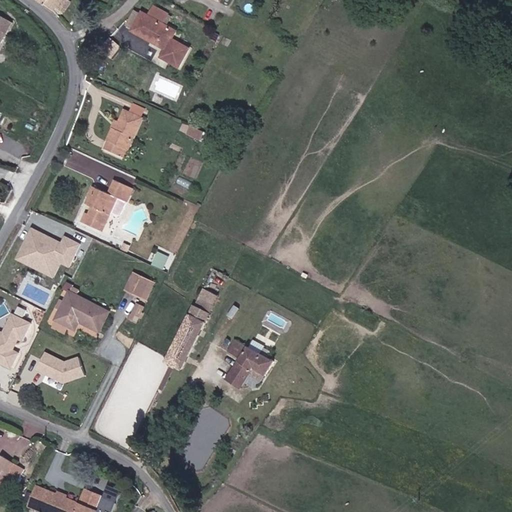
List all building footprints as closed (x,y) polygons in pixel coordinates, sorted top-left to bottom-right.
[(56,8),(60,0),(37,0),(53,12),(56,8)] [(61,12),(67,3),(62,0),(60,0),(56,8),(61,12)] [(195,41),(176,34),(179,25),(165,20),(169,10),(153,5),(150,14),(143,11),(135,31),(172,45),(169,53),(187,60),(195,41)] [(0,43),(1,44),(12,18),(0,13),(0,43)] [(127,148),(131,151),(150,122),(134,112),(128,122),(123,129),(115,140),(116,141),(111,148),(122,156),(127,148)] [(116,196),(121,198),(128,186),(115,179),(108,191),(95,184),(89,195),(93,197),(89,204),(91,205),(88,212),(85,211),(82,218),(101,228),(116,196)] [(121,198),(125,200),(131,188),(128,186),(121,198)] [(70,263),(81,241),(67,233),(61,243),(43,233),(45,230),(34,224),(18,254),(38,265),(46,251),(61,259),(70,263)] [(54,274),(61,259),(46,251),(38,265),(54,274)] [(160,251),(154,264),(165,269),(171,256),(160,251)] [(124,290),(138,297),(146,280),(132,273),(124,290)] [(138,297),(144,300),(152,283),(146,280),(138,297)] [(63,297),(67,299),(75,284),(72,283),(69,289),(68,288),(63,297)] [(96,327),(106,308),(75,292),(78,285),(75,284),(67,299),(63,308),(57,318),(68,323),(73,314),(78,317),(96,327)] [(59,306),(63,308),(67,299),(63,297),(59,306)] [(22,312),(26,306),(18,301),(15,308),(22,312)] [(204,317),(208,309),(193,301),(189,310),(204,317)] [(141,321),(146,304),(137,302),(132,319),(141,321)] [(53,315),(57,318),(63,308),(59,306),(53,315)] [(9,344),(15,333),(21,336),(30,319),(12,309),(2,328),(0,326),(0,358),(9,364),(17,348),(9,344)] [(165,356),(179,363),(204,317),(189,310),(165,356)] [(68,323),(72,326),(78,317),(73,314),(68,323)] [(269,362),(245,345),(233,337),(226,346),(238,354),(225,375),(238,383),(251,363),(263,371),(269,362)] [(83,372),(78,354),(63,359),(44,348),(35,365),(61,379),(83,372)] [(29,496),(30,497),(37,485),(33,484),(29,496)] [(92,511),(101,491),(81,484),(74,502),(37,485),(30,497),(34,499),(34,503),(46,508),(54,511),(92,511)] [(99,509),(108,511),(112,511),(120,489),(106,485),(99,509)]
